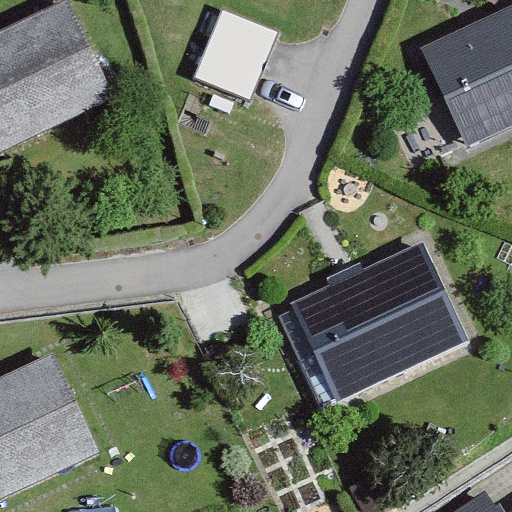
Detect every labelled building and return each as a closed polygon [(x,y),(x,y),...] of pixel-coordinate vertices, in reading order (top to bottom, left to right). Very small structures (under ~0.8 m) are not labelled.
[(0,166),(117,114),(70,10),(0,41),(0,166)] [(280,44),(220,19),(192,87),(252,111),(280,44)] [(511,138),(511,21),(425,61),(470,158),(511,138)] [(472,349),(425,251),(294,314),(341,411),(472,349)] [(54,360),(0,386),(0,503),(100,456),(54,360)] [(500,511),(490,496),(465,511),(500,511)]
